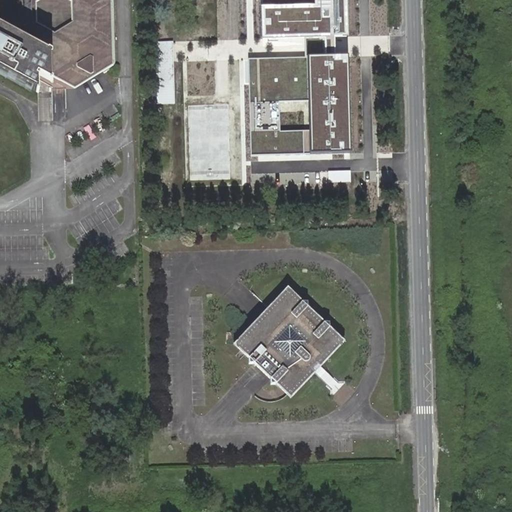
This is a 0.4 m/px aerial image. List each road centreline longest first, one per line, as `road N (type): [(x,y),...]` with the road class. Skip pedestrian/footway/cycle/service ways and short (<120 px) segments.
road 1 (unclassified): [(413,0),(427,511)]
road 2 (unknown): [(58,267),(50,132),(127,85)]
road 3 (unknown): [(130,180),(129,218),(118,242),(58,267)]
